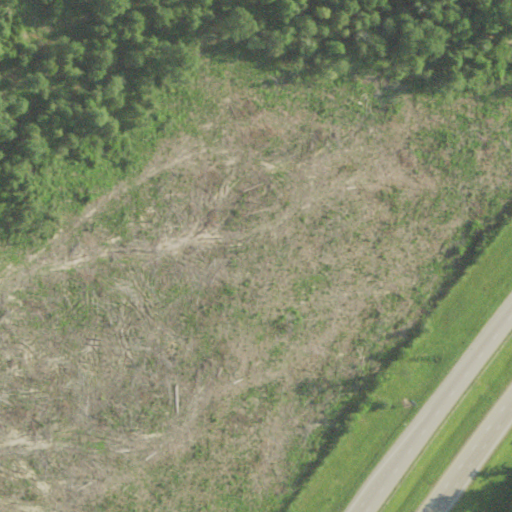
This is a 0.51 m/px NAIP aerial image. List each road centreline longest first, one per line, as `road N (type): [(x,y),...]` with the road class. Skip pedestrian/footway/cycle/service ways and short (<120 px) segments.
road 1 (motorway): [(511,313),(394,472)]
road 2 (motorway): [(428,511),(511,401)]
